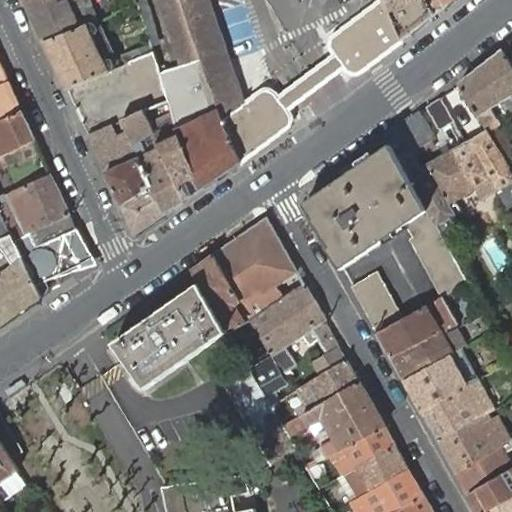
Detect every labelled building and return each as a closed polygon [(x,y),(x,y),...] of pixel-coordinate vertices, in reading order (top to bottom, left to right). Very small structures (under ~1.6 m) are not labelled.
[(69,0),(25,0),(33,16),(69,0)] [(89,0),(69,0),(33,16),(45,42),(93,23),(98,20),(89,0)] [(146,0),(137,0),(138,3),(152,47),(160,44),(146,0)] [(176,131),(204,188),(242,162),(288,127),(291,122),(292,115),(287,108),(277,96),(276,93),(269,90),(265,89),(263,90),(246,104),(232,65),(209,0),(159,0),(182,65),(160,72),(168,99),(175,126),(176,131)] [(403,40),(385,0),(382,0),(356,20),(334,36),(331,41),(331,46),(333,49),(335,52),(344,64),(349,70),(352,72),(358,73),(361,71),(377,59),(403,40)] [(385,0),(403,40),(435,14),(447,5),(444,0),(385,0)] [(45,42),(67,89),(92,78),(113,69),(115,65),(111,58),(103,62),(92,35),(99,32),(96,25),(93,23),(45,42)] [(123,65),(154,52),(152,47),(121,60),(123,65)] [(463,83),(490,129),(494,137),(499,134),(496,128),(504,125),(494,109),(511,96),(511,56),(507,48),(463,83)] [(344,64),(335,52),(306,74),(277,96),(287,108),(315,86),(344,64)] [(0,84),(8,81),(0,62),(0,84)] [(0,84),(0,120),(22,111),(8,81),(0,84)] [(444,97),(430,106),(442,128),(457,119),(444,97)] [(144,110),(123,119),(129,133),(133,142),(154,132),(144,110)] [(22,111),(0,120),(0,156),(4,155),(36,140),(22,111)] [(423,111),(389,135),(394,144),(401,156),(413,149),(437,136),(423,111)] [(111,125),(88,135),(95,148),(106,173),(122,206),(135,233),(136,234),(166,213),(140,157),(133,142),(129,133),(116,138),(106,143),(103,138),(114,133),(111,125)] [(161,148),(186,200),(204,188),(176,131),(175,126),(156,135),(161,148)] [(490,129),(454,149),(478,191),(483,201),(510,186),(511,190),(511,167),(494,137),(490,129)] [(161,148),(156,135),(154,132),(133,142),(140,157),(161,148)] [(499,134),(494,137),(511,167),(511,147),(504,132),(499,134)] [(116,138),(114,133),(103,138),(106,143),(116,138)] [(4,155),(9,165),(17,161),(19,166),(43,154),(36,140),(4,155)] [(317,209),(319,212),(338,242),(346,238),(359,257),(408,225),(415,235),(409,239),(443,294),(453,288),(455,290),(470,282),(446,237),(401,156),(394,144),(316,197),(317,209)] [(166,213),(186,200),(161,148),(140,157),(166,213)] [(413,149),(401,156),(446,237),(452,233),(446,220),(462,211),(457,200),(478,191),(454,149),(423,166),(413,149)] [(0,156),(0,169),(9,165),(4,155),(0,156)] [(12,203),(0,209),(15,239),(70,213),(52,173),(8,193),(12,203)] [(483,201),(478,191),(457,200),(462,211),(483,201)] [(0,325),(43,296),(35,280),(32,273),(15,239),(0,209),(0,208),(0,325)] [(319,212),(314,215),(343,268),(359,257),(346,238),(338,242),(319,212)] [(70,213),(15,239),(32,273),(35,280),(89,254),(77,228),(70,213)] [(269,217),(241,236),(243,238),(253,232),(259,237),(261,233),(265,232),(263,236),(266,235),(270,236),(277,231),(269,217)] [(241,236),(216,255),(241,297),(252,317),(283,295),(276,284),(299,271),(277,231),(270,236),(266,235),(263,236),(265,232),(261,233),(259,237),(253,232),(243,238),(241,236)] [(216,255),(195,268),(203,281),(231,329),(239,323),(242,329),(248,324),(235,300),(241,297),(216,255)] [(377,266),(352,282),(379,330),(406,315),(377,266)] [(231,329),(203,281),(117,342),(148,387),(231,329)] [(253,320),(272,352),(305,332),(313,342),(324,336),(333,351),(317,361),(323,374),(349,358),(306,283),(253,320)] [(459,320),(443,294),(406,315),(379,330),(392,354),(447,326),(459,320)] [(231,329),(234,334),(242,329),(239,323),(231,329)] [(450,332),(447,326),(392,354),(405,378),(450,353),(453,351),(444,336),(450,332)] [(453,351),(460,348),(450,332),(444,336),(453,351)] [(453,351),(450,353),(469,383),(473,381),(479,378),(481,377),(463,345),(460,348),(453,351)] [(272,352),(251,364),(268,393),(289,380),(272,352)] [(450,353),(405,378),(423,409),(469,383),(450,353)] [(219,371),(273,463),(299,446),(293,435),(286,425),(268,393),(251,364),(246,355),(219,371)] [(297,409),(301,416),(362,381),(349,358),(323,374),(298,388),(301,395),(308,392),(314,400),(306,404),(297,409)] [(482,383),(479,378),(473,381),(476,387),(482,383)] [(319,434),(373,401),(362,381),(301,416),(286,425),(293,435),(313,424),(319,434)] [(469,383),(423,409),(440,439),(491,410),(494,407),(482,383),(476,387),(473,381),(469,383)] [(301,395),(306,404),(314,400),(308,392),(301,395)] [(373,401),(319,434),(331,456),(387,425),(373,401)] [(0,405),(0,430),(15,455),(26,447),(0,405)] [(491,410),(440,439),(457,469),(508,440),(505,436),(511,431),(500,415),(495,417),(491,410)] [(387,425),(331,456),(334,462),(338,459),(344,469),(339,471),(341,475),(348,472),(398,445),(387,425)] [(0,430),(0,484),(24,469),(15,455),(0,430)] [(511,437),(508,440),(457,469),(470,492),(511,467),(511,460),(507,451),(511,448),(511,437)] [(398,445),(348,472),(361,496),(411,468),(398,445)] [(511,467),(470,492),(481,511),(483,511),(511,495),(511,467)] [(393,511),(425,494),(411,468),(361,496),(354,500),(360,511),(393,511)] [(262,511),(253,471),(169,484),(175,511),(262,511)] [(348,472),(341,475),(354,500),(361,496),(348,472)] [(435,511),(425,494),(393,511),(435,511)] [(511,511),(511,495),(483,511),(511,511)]
